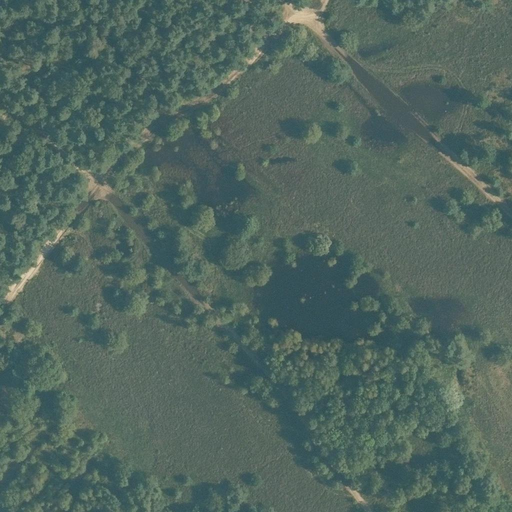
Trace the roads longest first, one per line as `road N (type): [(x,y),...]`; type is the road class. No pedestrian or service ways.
road 1 (track): [(0,86),(278,384),(366,511)]
road 2 (track): [(0,313),(99,184),(167,121),(220,91),(327,0)]
road 3 (track): [(283,0),(511,213)]
